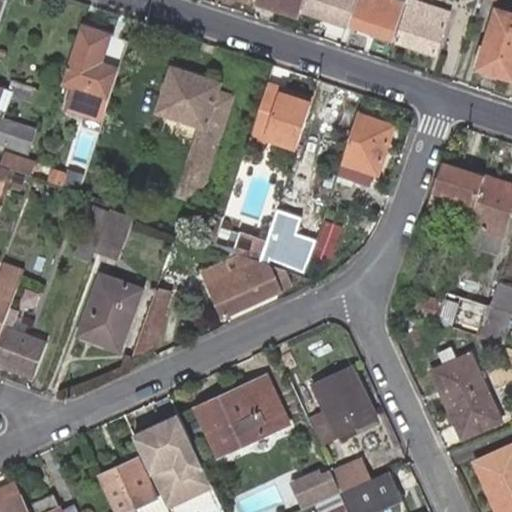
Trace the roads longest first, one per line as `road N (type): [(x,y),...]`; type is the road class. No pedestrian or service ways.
road 1 (residential): [(59,422),(351,291)]
road 2 (residential): [(445,95),(144,0)]
road 3 (residential): [(452,511),(351,291)]
road 4 (residential): [(351,291),(385,254),(445,95)]
